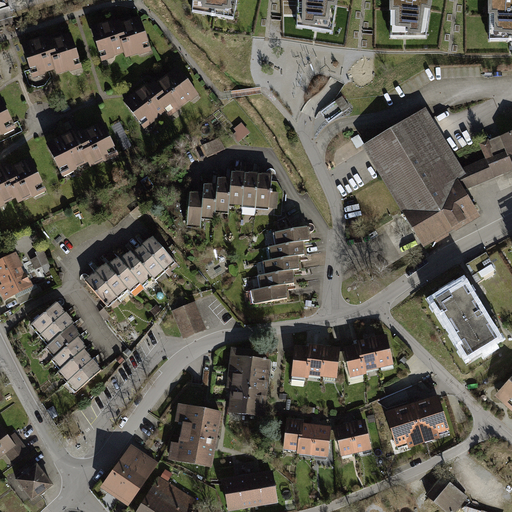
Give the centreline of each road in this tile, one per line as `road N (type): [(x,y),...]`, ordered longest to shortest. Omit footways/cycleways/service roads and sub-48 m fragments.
road 1 (residential): [(375,307),(199,348),(77,484)]
road 2 (residential): [(315,511),(461,449),(491,425)]
road 3 (unknown): [(0,331),(65,287),(68,258),(80,247),(134,226)]
road 4 (unknown): [(337,241),(265,159),(230,158),(203,170)]
road 5 (residential): [(491,425),(375,307)]
road 6 (residential): [(511,221),(375,307)]
road 7 (tertiary): [(0,346),(77,484)]
